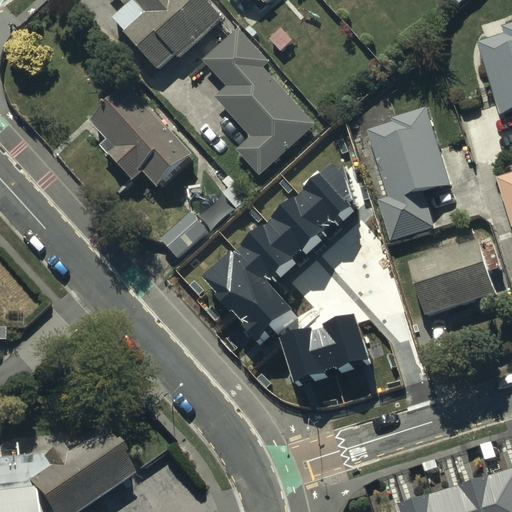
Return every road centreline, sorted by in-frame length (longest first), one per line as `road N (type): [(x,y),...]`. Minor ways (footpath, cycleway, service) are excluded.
road 1 (residential): [(0,172),(230,427),(263,476)]
road 2 (residential): [(263,476),(511,396)]
